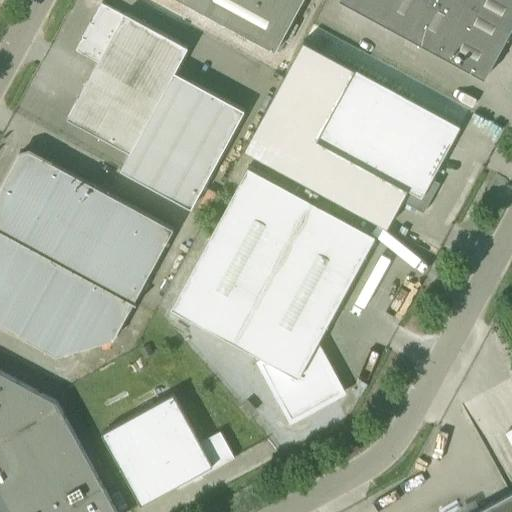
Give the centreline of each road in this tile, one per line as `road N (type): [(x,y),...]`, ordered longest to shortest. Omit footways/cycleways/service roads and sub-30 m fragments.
road 1 (unclassified): [(281,511),(356,470),(400,430),(511,220)]
road 2 (unknown): [(332,13),(511,105)]
